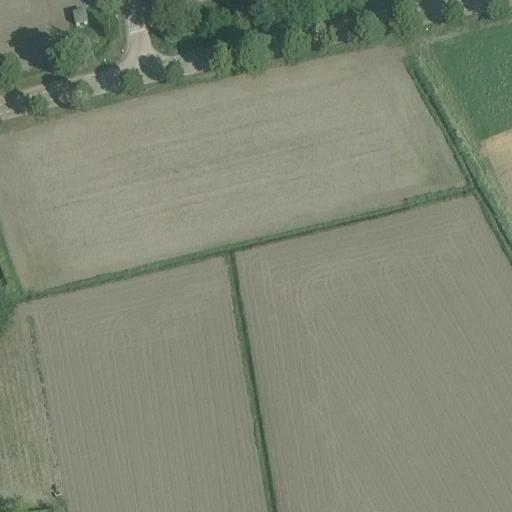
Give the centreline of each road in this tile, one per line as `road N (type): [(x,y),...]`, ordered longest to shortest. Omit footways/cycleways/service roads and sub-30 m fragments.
road 1 (tertiary): [(145,72),(489,0)]
road 2 (tertiary): [(0,110),(145,72)]
